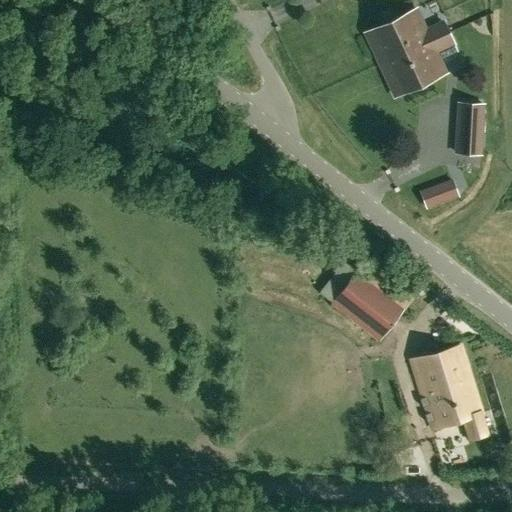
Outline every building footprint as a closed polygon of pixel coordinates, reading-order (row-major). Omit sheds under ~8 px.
[(445,17),(424,27),(416,9),(366,33),(381,64),(451,31),(445,17)] [(436,53),(457,43),(451,31),(381,64),(395,95),(445,72),(436,53)] [(459,102),(456,152),(480,154),(483,104),(459,102)] [(457,195),(451,181),(422,192),(428,206),(457,195)] [(357,269),(331,302),(380,340),(406,307),(357,269)] [(460,344),(412,359),(433,428),(465,419),(471,439),(486,434),(480,413),(481,413),(460,344)]
